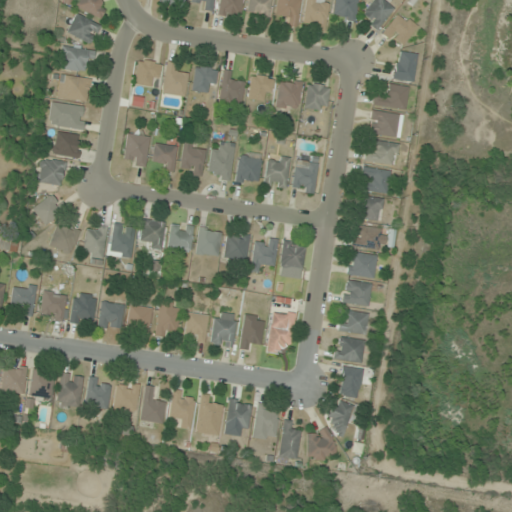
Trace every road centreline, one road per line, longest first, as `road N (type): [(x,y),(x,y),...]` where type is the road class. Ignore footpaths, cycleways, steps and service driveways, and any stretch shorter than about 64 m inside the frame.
road 1 (residential): [(353,64),(303,384)]
road 2 (residential): [(303,384),(0,337)]
road 3 (residential): [(353,64),(164,29),(141,19),(127,0)]
road 4 (residential): [(98,187),(329,224)]
road 5 (residential): [(141,19),(125,45),(98,187)]
